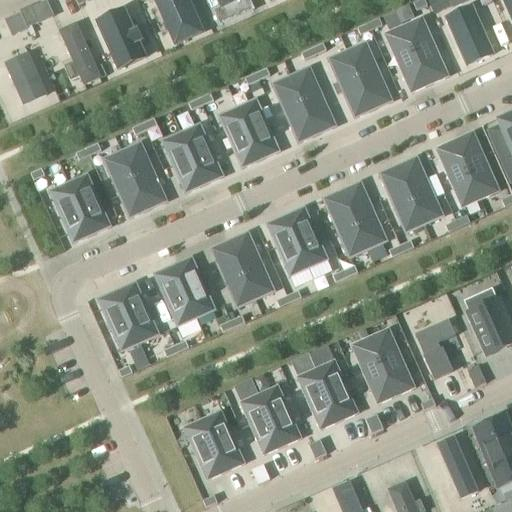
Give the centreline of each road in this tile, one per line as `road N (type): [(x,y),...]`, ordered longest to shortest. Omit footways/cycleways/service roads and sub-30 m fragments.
road 1 (residential): [(153,511),(62,292),(76,277),(511,84)]
road 2 (residential): [(511,387),(236,511)]
